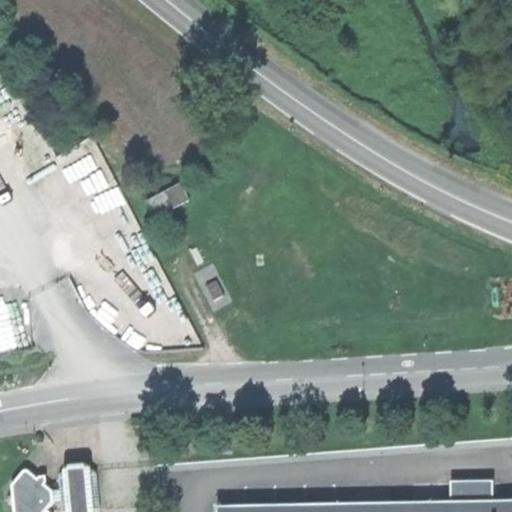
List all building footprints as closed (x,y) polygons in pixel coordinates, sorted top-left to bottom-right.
[(146,199),(155,217),(190,198),(181,181),(146,199)] [(131,270),(113,237),(61,265),(79,298),(131,270)] [(88,456),(67,457),(58,465),(59,491),(60,509),(63,511),(95,511),(101,505),(98,463),(88,456)] [(24,511),(39,511),(59,491),(26,462),(6,484),(7,496),(24,511)] [(453,482),(453,501),(496,501),(496,482),(453,482)] [(453,501),(220,505),(220,511),(511,511),(511,500),(496,501),(453,501)]
